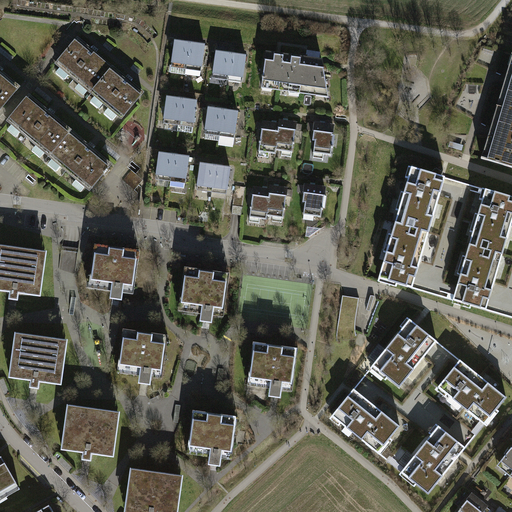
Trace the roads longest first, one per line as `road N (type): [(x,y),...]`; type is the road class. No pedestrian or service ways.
road 1 (residential): [(329,261),(197,244),(186,233),(0,200)]
road 2 (track): [(506,0),(477,35),(196,0)]
road 3 (track): [(312,423),(304,409),(329,261)]
road 4 (track): [(216,511),(312,423)]
road 5 (residential): [(0,420),(86,511)]
